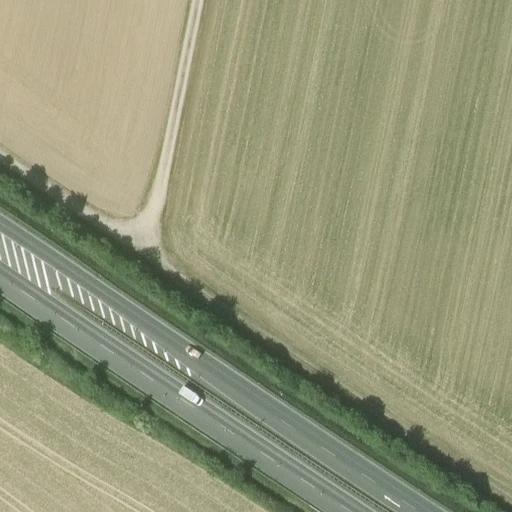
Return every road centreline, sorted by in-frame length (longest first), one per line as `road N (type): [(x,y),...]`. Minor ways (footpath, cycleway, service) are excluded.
road 1 (trunk): [(418,511),(0,228)]
road 2 (track): [(511,501),(190,292),(148,255)]
road 3 (trunk): [(0,275),(346,511)]
road 4 (track): [(148,255),(197,0)]
road 5 (track): [(148,255),(0,154)]
